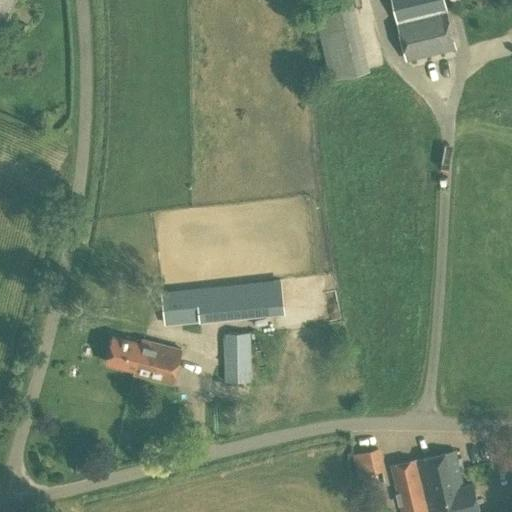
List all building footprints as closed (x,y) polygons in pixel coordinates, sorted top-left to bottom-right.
[(0,0),(0,18),(3,20),(12,0),(0,0)] [(356,0),(325,0),(323,1),(335,68),(368,62),(356,0)] [(392,0),(407,60),(456,48),(444,0),(392,0)] [(173,289),(176,324),(277,314),(273,279),(173,289)] [(225,381),(250,381),(250,333),(225,333),(225,381)] [(156,360),(161,344),(144,339),(143,344),(113,336),(107,361),(137,369),(140,356),(156,360)] [(140,356),(137,369),(135,373),(173,383),(182,349),(161,344),(156,360),(140,356)] [(357,475),(384,469),(380,449),(353,455),(357,475)] [(418,460),(430,511),(470,511),(479,510),(472,484),(464,486),(456,451),(418,460)] [(402,511),(430,511),(418,460),(392,466),(402,511)] [(73,464),(74,473),(84,471),(82,462),(73,464)]
